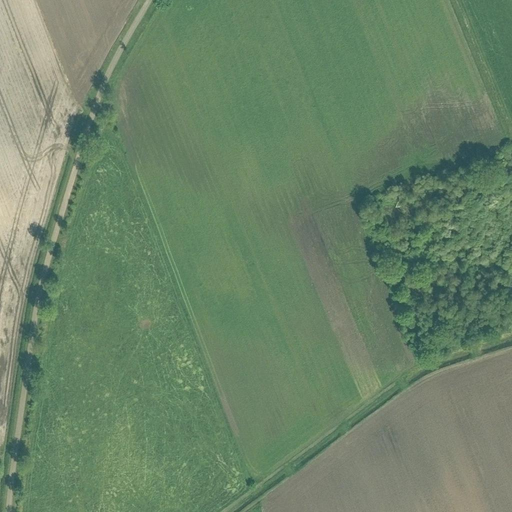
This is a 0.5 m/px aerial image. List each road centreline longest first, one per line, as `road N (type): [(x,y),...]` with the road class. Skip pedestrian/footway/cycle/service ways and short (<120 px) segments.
road 1 (unclassified): [(7,511),(36,281),(85,123),(150,0)]
road 2 (track): [(461,0),(511,115)]
